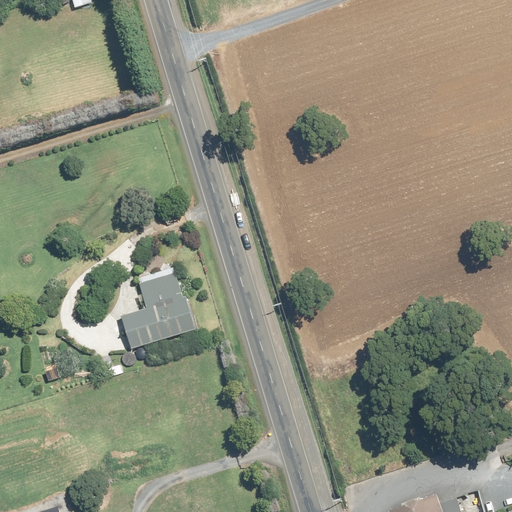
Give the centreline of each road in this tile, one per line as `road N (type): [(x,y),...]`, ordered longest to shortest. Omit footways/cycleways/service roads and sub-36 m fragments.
road 1 (secondary): [(314,511),(160,0)]
road 2 (track): [(177,54),(334,0)]
